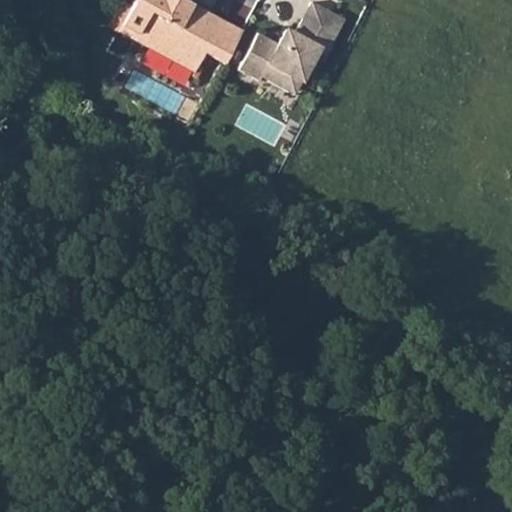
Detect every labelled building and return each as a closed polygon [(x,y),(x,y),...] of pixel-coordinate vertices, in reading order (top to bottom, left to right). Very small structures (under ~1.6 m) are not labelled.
[(133,0),(122,23),(156,42),(172,58),(194,70),(205,52),(223,63),(240,29),(189,0),(185,0),(179,12),(173,8),(172,0),(133,0)] [(185,0),(172,0),(173,8),(179,12),(185,0)] [(257,31),(238,67),(259,78),(261,75),(264,69),(298,87),(317,50),(324,54),(344,17),(312,0),(311,0),(289,41),(281,36),(277,42),(257,31)] [(156,42),(122,23),(118,29),(172,58),(156,42)] [(294,32),(285,27),(281,36),(289,41),(294,32)] [(298,87),(264,69),(261,75),(294,93),(298,87)]
